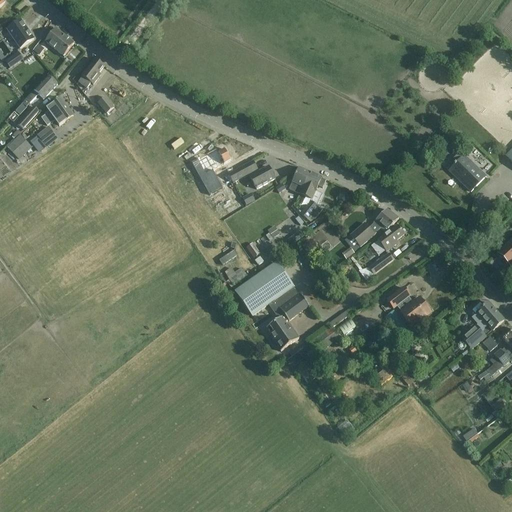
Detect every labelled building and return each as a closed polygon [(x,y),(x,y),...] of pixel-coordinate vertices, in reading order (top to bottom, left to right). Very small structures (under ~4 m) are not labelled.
[(20,50),(34,41),(21,22),(7,31),(20,50)] [(74,45),(56,30),(45,43),(63,58),(74,45)] [(9,38),(3,42),(10,51),(16,48),(9,38)] [(11,53),(4,44),(0,47),(0,53),(4,59),(11,53)] [(23,60),(18,54),(5,63),(10,70),(23,60)] [(91,85),(93,86),(101,76),(99,75),(104,68),(95,61),(82,78),(78,84),(87,90),(91,85)] [(48,77),(26,101),(30,105),(38,96),(44,101),(58,86),(48,77)] [(98,105),(107,115),(114,110),(105,99),(98,105)] [(55,122),(59,128),(73,118),(61,100),(47,110),(49,114),(42,120),(47,127),(55,122)] [(18,112),(23,116),(28,110),(23,106),(18,112)] [(34,108),(18,126),(23,131),(39,113),(34,108)] [(122,112),(114,116),(117,122),(125,118),(122,112)] [(8,125),(1,134),(6,138),(13,129),(8,125)] [(38,137),(43,143),(53,135),(48,129),(38,137)] [(18,161),(31,149),(20,137),(7,149),(18,161)] [(199,160),(199,159),(196,155),(191,157),(194,162),(191,163),(209,197),(222,189),(213,172),(231,162),(225,150),(218,154),(216,151),(199,160)] [(453,168),(450,171),(460,180),(459,182),(471,193),(484,179),(474,169),(475,168),(464,157),(461,159),(458,156),(449,165),(453,168)] [(257,172),(253,163),(228,176),(233,185),(249,176),(256,191),(275,181),(273,177),(274,176),(272,172),(271,172),(269,168),(256,175),(255,173),(257,172)] [(290,190),(300,194),(310,174),(299,169),(290,190)] [(310,174),(300,194),(312,200),(318,187),(323,189),(326,182),(321,180),(310,174)] [(246,200),(239,201),(241,209),(247,207),(246,200)] [(311,202),(301,215),(307,220),(310,223),(315,220),(322,211),(311,202)] [(373,224),(374,225),(369,230),(365,225),(349,236),(359,248),(374,236),(380,230),(385,234),(399,221),(386,211),(373,224)] [(228,220),(218,227),(223,234),(233,228),(228,220)] [(397,228),(390,234),(379,242),(387,253),(398,244),(396,242),(404,236),(397,228)] [(286,242),(290,247),(303,238),(299,233),(286,242)] [(261,240),(254,244),(261,256),(268,252),(261,240)] [(511,240),(497,255),(510,268),(511,265),(511,240)] [(246,249),(254,259),(260,255),(253,245),(246,249)] [(370,270),(374,275),(388,265),(384,259),(370,270)] [(251,267),(254,272),(262,267),(259,262),(251,267)] [(239,264),(232,269),(237,277),(244,272),(239,264)] [(235,293),(252,318),(293,289),(276,265),(235,293)] [(420,304),(418,301),(413,305),(408,298),(410,297),(404,289),(387,302),(393,310),(396,308),(401,314),(412,329),(431,314),(429,312),(430,309),(427,306),(424,306),(422,303),(420,304)] [(266,330),(274,340),(282,351),(280,352),(280,353),(299,340),(288,325),(286,326),(285,324),(288,322),(289,323),(309,308),(300,295),(300,296),(279,310),(285,318),(282,320),(281,319),(266,330)] [(477,315),(472,319),(478,326),(476,328),(480,333),(488,327),(492,332),(504,322),(488,304),(477,314),(477,315)] [(356,328),(351,320),(338,328),(344,337),(356,328)] [(476,327),(462,340),(472,351),(485,339),(476,327)] [(308,348),(316,357),(340,340),(333,330),(308,348)] [(494,357),(499,361),(511,349),(511,332),(503,340),(509,346),(502,352),(501,351),(494,357)] [(498,347),(490,338),(483,345),(490,353),(498,347)] [(511,349),(499,361),(504,367),(510,362),(511,364),(511,363),(511,349)] [(317,360),(305,366),(313,380),(325,374),(317,360)] [(486,372),(478,378),(480,381),(489,375),(491,378),(500,371),(495,365),(493,366),(486,372)] [(330,387),(334,381),(326,377),(323,382),(330,387)] [(491,407),(495,412),(497,411),(499,413),(503,410),(501,408),(504,405),(500,400),(491,407)]
